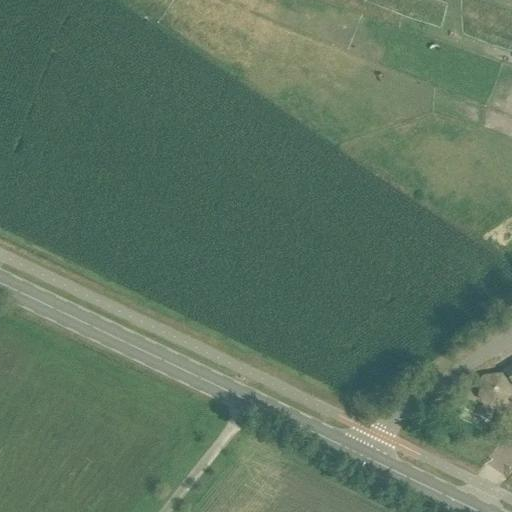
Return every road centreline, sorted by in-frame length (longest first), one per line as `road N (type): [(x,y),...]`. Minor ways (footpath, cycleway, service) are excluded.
road 1 (secondary): [(362,456),(0,284)]
road 2 (unclassified): [(362,456),(403,412),(511,335)]
road 3 (secondary): [(476,511),(362,456)]
